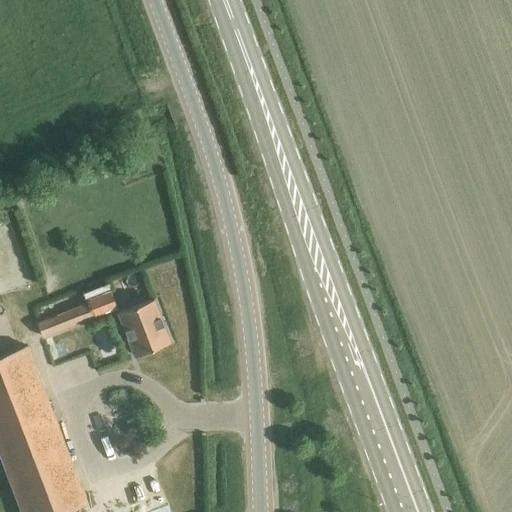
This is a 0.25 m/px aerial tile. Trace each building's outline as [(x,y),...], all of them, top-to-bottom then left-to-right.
[(136,149),(114,157),(121,177),(143,169),(136,149)] [(120,306),(113,287),(90,295),(92,299),(97,314),(120,306)] [(137,355),(172,342),(156,297),(120,310),(137,355)] [(58,312),(39,319),(44,334),(84,319),(97,314),(92,299),(79,304),(58,312)] [(75,337),(57,345),(65,364),(83,357),(75,337)] [(28,345),(0,355),(0,456),(21,511),(59,511),(88,501),(28,345)]
